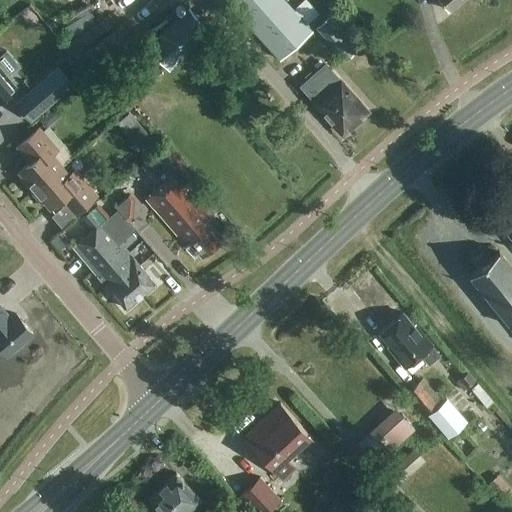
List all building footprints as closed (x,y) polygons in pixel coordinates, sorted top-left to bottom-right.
[(226,0),(279,59),(312,30),(284,0),(226,0)] [(438,0),(448,11),(462,0),(438,0)] [(165,27),(147,44),(169,68),(209,32),(205,27),(187,7),(165,27)] [(331,14),(329,16),(322,11),(316,19),(323,24),(318,32),(332,43),(346,25),(331,14)] [(325,62),(300,85),(315,103),(315,104),(341,134),(358,119),(362,120),(368,115),(367,112),(369,110),(343,80),(341,81),(325,62)] [(0,111),(1,111),(0,109),(0,100),(16,86),(0,66),(0,111)] [(55,70),(26,94),(43,112),(70,88),(55,70)] [(46,112),(38,119),(45,128),(53,121),(46,112)] [(136,119),(123,130),(143,153),(155,142),(136,119)] [(23,181),(32,192),(63,168),(52,155),(58,150),(39,128),(17,146),(30,161),(18,172),(25,179),(23,181)] [(156,173),(142,184),(151,194),(145,199),(177,235),(181,232),(186,238),(201,256),(222,238),(208,222),(214,217),(184,183),(190,178),(164,146),(146,160),(156,173)] [(63,168),(32,192),(41,203),(43,201),(50,209),(62,199),(75,214),(96,196),(78,174),(72,179),(63,168)] [(113,203),(100,214),(105,220),(118,209),(115,206),(113,203)] [(126,275),(142,294),(155,283),(103,221),(94,229),(114,253),(116,252),(121,258),(116,262),(126,274),(126,275)] [(511,241),(511,222),(503,230),(511,241)] [(125,309),(142,294),(126,275),(126,274),(116,262),(121,258),(116,252),(114,253),(94,229),(73,247),(125,309)] [(490,258),(483,249),(469,261),(476,269),(468,276),(511,329),(511,268),(498,251),(490,258)] [(0,348),(6,356),(32,333),(15,315),(12,318),(0,303),(0,348)] [(390,345),(388,346),(405,367),(420,354),(429,365),(439,356),(431,346),(432,345),(415,324),(413,326),(403,313),(379,332),(390,345)] [(463,391),(475,381),(467,372),(456,382),(463,391)] [(424,411),(435,403),(422,386),(411,395),(424,411)] [(281,479),(294,466),(286,457),(309,436),(280,404),(243,438),(281,479)] [(401,414),(363,449),(375,462),(413,427),(401,414)] [(414,449),(391,470),(402,482),(408,477),(406,476),(409,473),(410,474),(425,461),(414,449)] [(163,511),(186,511),(200,499),(176,474),(150,498),(163,511)] [(268,511),(281,501),(259,477),(238,496),(252,511),(268,511)] [(204,503),(211,511),(226,511),(230,509),(215,492),(204,503)] [(511,492),(500,502),(508,511),(510,511),(511,511),(511,492)]
